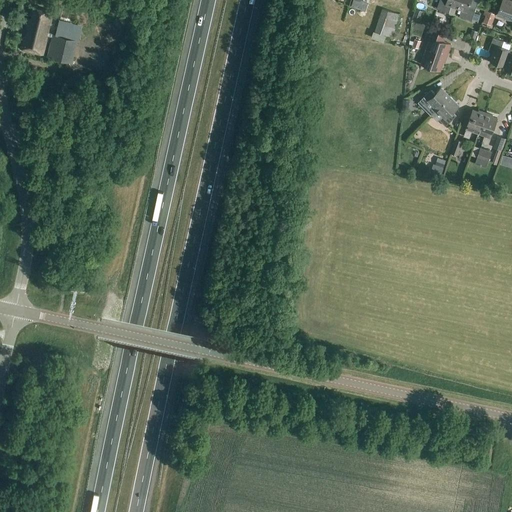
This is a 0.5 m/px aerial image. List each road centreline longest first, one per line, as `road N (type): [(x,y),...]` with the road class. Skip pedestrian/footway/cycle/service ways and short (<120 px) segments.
road 1 (motorway): [(136,511),(248,0)]
road 2 (motorway): [(209,0),(98,511)]
road 3 (tertiary): [(511,418),(16,311)]
road 4 (unclassified): [(16,311),(29,232),(6,111)]
